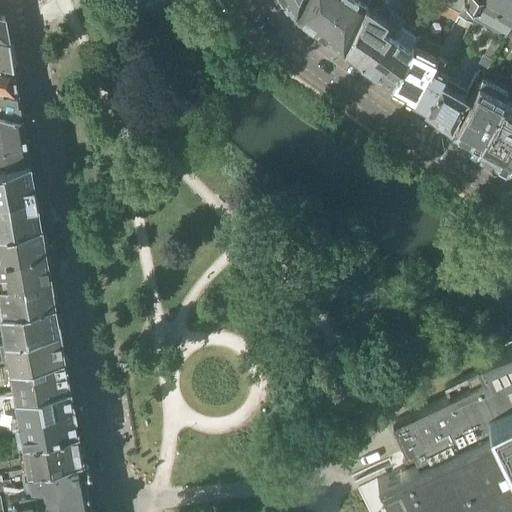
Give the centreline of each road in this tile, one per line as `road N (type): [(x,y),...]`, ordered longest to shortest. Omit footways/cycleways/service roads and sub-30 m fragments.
road 1 (residential): [(114,504),(27,0)]
road 2 (tertiary): [(511,210),(321,76),(272,33),(250,0)]
